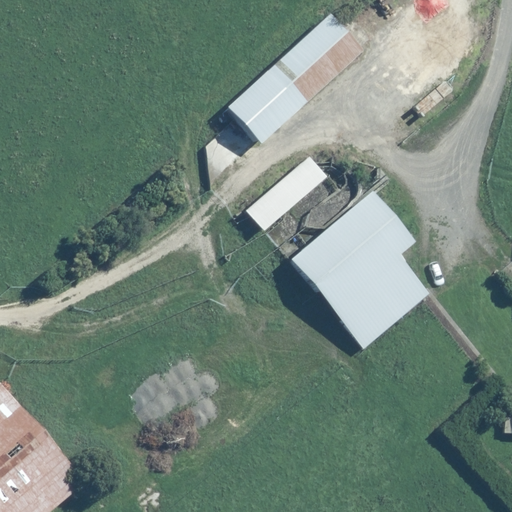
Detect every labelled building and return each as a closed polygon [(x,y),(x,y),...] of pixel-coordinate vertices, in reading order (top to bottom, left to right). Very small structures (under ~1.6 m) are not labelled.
[(355,50),(321,12),(219,105),(254,143),(355,50)] [(320,175),(303,154),(238,210),(256,231),(320,175)] [(407,241),(362,188),(280,258),(358,349),(424,293),(391,255),(407,241)] [(0,388),(0,511),(44,511),(81,479),(0,388)] [(511,395),(507,395),(506,418),(501,418),(501,435),(511,435),(511,395)]
